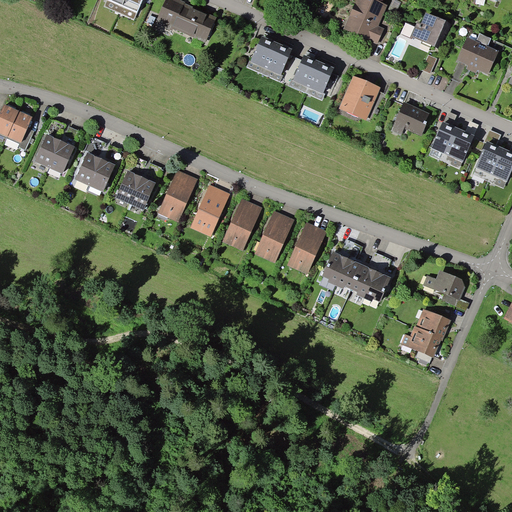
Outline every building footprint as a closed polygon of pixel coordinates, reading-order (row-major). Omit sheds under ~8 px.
[(142,0),(106,0),(104,6),(134,19),(142,0)] [(219,20),(175,0),(167,0),(157,24),(206,47),(219,20)] [(390,6),(375,0),(357,0),(344,30),(374,43),(390,6)] [(449,25),(428,16),(424,26),(419,23),(413,38),(439,49),(449,25)] [(296,52),(262,37),(250,65),(285,79),(296,52)] [(500,55),(471,42),(461,64),(490,77),(500,55)] [(339,71),(307,56),(294,83),(326,97),(339,71)] [(381,90),(355,78),(341,111),(368,122),(381,90)] [(434,117),(405,104),(395,127),(424,140),(434,117)] [(35,120),(8,107),(0,123),(0,133),(23,145),(35,120)] [(474,133),(444,120),(434,144),(463,157),(474,133)] [(78,150),(50,138),(38,163),(66,176),(78,150)] [(511,167),(511,149),(488,140),(478,164),(508,177),(511,167)] [(118,169),(92,157),(80,182),(107,194),(118,169)] [(199,182),(178,173),(160,213),(180,223),(199,182)] [(159,186),(131,174),(120,200),(147,212),(159,186)] [(231,195),(211,186),(192,228),(211,237),(231,195)] [(263,210),(243,201),(224,242),(245,251),(263,210)] [(295,222),(274,212),(255,255),(275,264),(295,222)] [(327,234),(308,225),(289,267),(308,276),(327,234)] [(395,281),(336,255),(325,280),(384,306),(395,281)] [(438,280),(427,276),(423,286),(461,301),(468,284),(440,273),(438,280)] [(451,322),(424,310),(408,348),(434,360),(451,322)]
